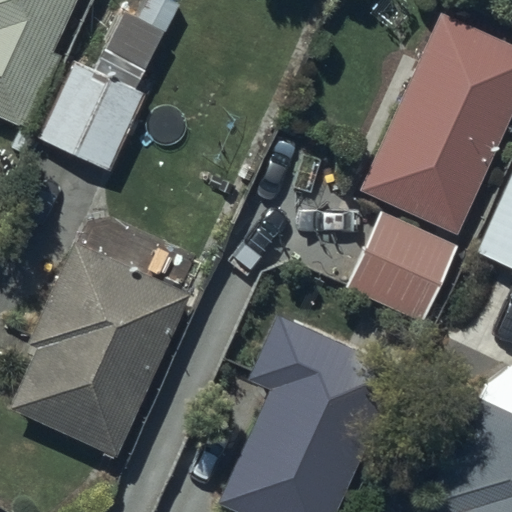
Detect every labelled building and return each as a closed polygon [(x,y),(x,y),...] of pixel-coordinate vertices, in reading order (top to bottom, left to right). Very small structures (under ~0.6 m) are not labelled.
[(0,0),(0,102),(30,115),(61,46),(50,41),(67,0),(0,0)] [(511,30),(445,0),(436,0),(355,178),(453,223),(511,94),(511,30)] [(72,50),(36,129),(107,160),(143,81),(72,50)] [(511,156),(473,240),(511,258),(511,156)] [(452,231),(378,198),(343,277),(417,310),(452,231)] [(187,281),(71,230),(27,331),(34,334),(6,397),(115,445),(187,281)] [(322,511),(394,354),(274,300),(244,365),(267,375),(216,489),(268,511),(322,511)] [(419,488),(446,500),(440,511),(511,511),(511,398),(470,379),(419,488)]
